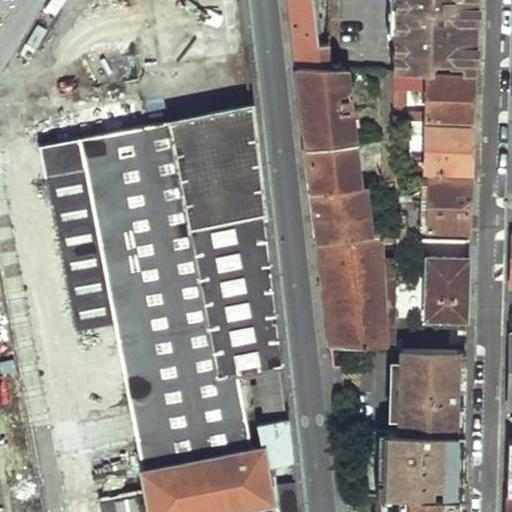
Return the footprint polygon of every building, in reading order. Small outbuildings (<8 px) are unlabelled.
[(327,64),(328,28),(323,28),(322,42),(315,42),(311,0),(289,0),(297,64),(327,64)] [(391,0),(390,66),(395,66),(430,67),(430,59),(447,60),(447,62),(461,62),(461,68),(472,69),(474,0),(391,0)] [(306,144),(353,140),(350,115),(356,113),(355,106),(349,107),(348,98),(354,96),(353,88),(347,88),(344,65),(327,64),(297,64),(306,144)] [(390,66),(384,66),(383,138),(394,137),(394,118),(395,66),(390,66)] [(394,118),(404,119),(406,89),(426,89),(426,110),(410,110),(410,119),(425,120),(471,119),(472,69),(461,68),(430,67),(395,66),(394,118)] [(298,511),(281,364),(251,99),(148,120),(143,94),(75,107),(79,134),(83,162),(47,169),(77,328),(115,323),(128,390),(143,466),(140,468),(143,489),(67,504),(68,511),(298,511)] [(470,171),(471,127),(426,126),(425,170),(470,171)] [(383,138),(382,138),(383,183),(394,183),(394,173),(394,137),(383,138)] [(311,188),(358,185),(353,140),(306,144),(311,188)] [(394,183),(394,187),(403,188),(404,173),(394,173),(394,183)] [(468,232),(469,180),(423,179),(422,186),(427,187),(426,223),(422,223),(422,231),(468,232)] [(316,235),(364,232),(363,225),(375,224),(373,209),(361,209),(358,185),(311,188),(316,235)] [(394,239),(404,239),(404,217),(394,217),(394,230),(394,237),(394,239)] [(329,343),(384,346),(379,238),(394,237),(394,230),(364,232),(316,235),(329,343)] [(467,260),(427,259),(425,317),(466,319),(467,260)] [(465,377),(466,350),(401,347),(397,430),(454,433),(456,377),(465,377)] [(465,377),(456,377),(454,433),(464,433),(465,377)] [(397,430),(386,429),(385,491),(462,496),(464,433),(454,433),(397,430)]
